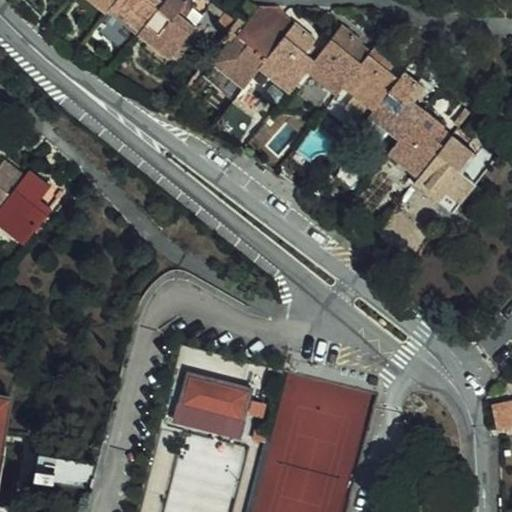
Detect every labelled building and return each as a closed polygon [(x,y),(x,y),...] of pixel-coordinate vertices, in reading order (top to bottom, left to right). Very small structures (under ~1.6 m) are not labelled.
[(94,12),(102,0),(71,0),(91,16),(94,12)] [(102,0),(94,12),(125,37),(149,5),(142,0),(102,0)] [(168,0),(153,0),(149,5),(125,37),(155,62),(180,31),(169,23),(180,9),(168,0)] [(303,60),(306,56),(297,49),(305,37),(283,21),(264,44),(247,67),(279,91),(303,60)] [(334,84),(339,77),(349,63),(341,58),(352,43),(329,25),(306,56),(303,60),(334,84)] [(247,67),(264,44),(245,31),(215,71),(233,85),(247,67)] [(339,77),(369,101),(387,77),(378,71),(388,58),(367,41),(349,63),(339,77)] [(364,106),(395,130),(414,106),(403,98),(413,86),(392,70),(387,77),(369,101),(364,106)] [(383,145),(416,170),(435,145),(424,137),(434,123),(414,106),(395,130),(383,145)] [(444,134),(435,145),(416,170),(412,176),(451,207),(483,165),(444,134)] [(0,201),(12,186),(0,176),(0,201)] [(39,196),(18,179),(12,186),(0,201),(0,238),(13,249),(38,215),(29,209),(39,196)] [(257,398),(197,381),(188,413),(249,430),(257,398)] [(511,387),(509,387),(492,402),(482,411),(486,421),(504,416),(511,415),(511,387)] [(249,430),(188,413),(183,430),(244,447),(249,430)] [(61,467),(32,461),(27,486),(56,491),(61,467)] [(94,473),(61,467),(56,491),(89,497),(94,473)]
